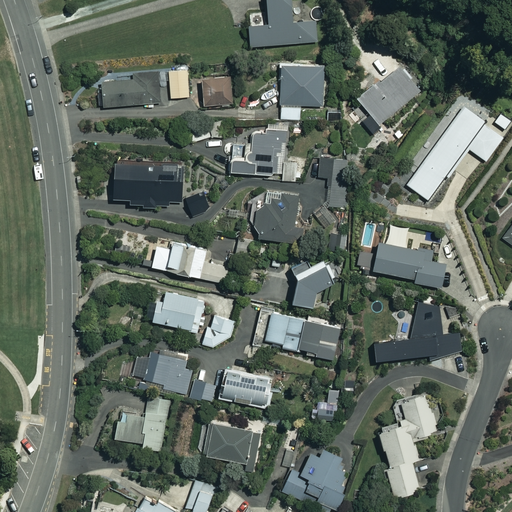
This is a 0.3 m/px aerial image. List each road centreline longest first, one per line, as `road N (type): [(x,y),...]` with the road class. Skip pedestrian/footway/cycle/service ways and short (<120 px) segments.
road 1 (residential): [(29,511),(55,422),(63,326),(49,132),(14,0)]
road 2 (residential): [(453,511),(499,327)]
